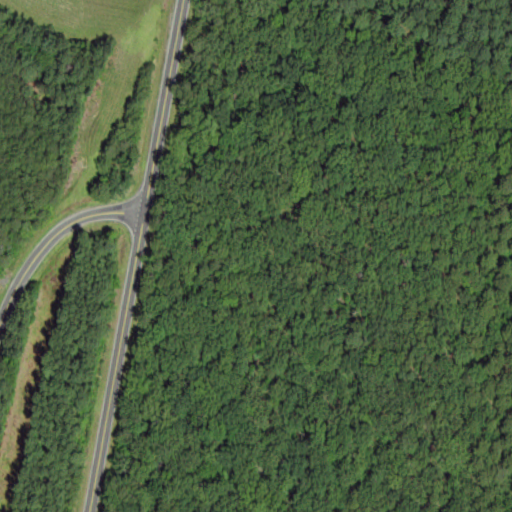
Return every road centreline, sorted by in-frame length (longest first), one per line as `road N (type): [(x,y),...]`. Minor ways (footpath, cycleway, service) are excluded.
road 1 (residential): [(90,511),(183,0)]
road 2 (residential): [(0,323),(26,270),(67,225),(95,213),(145,212)]
